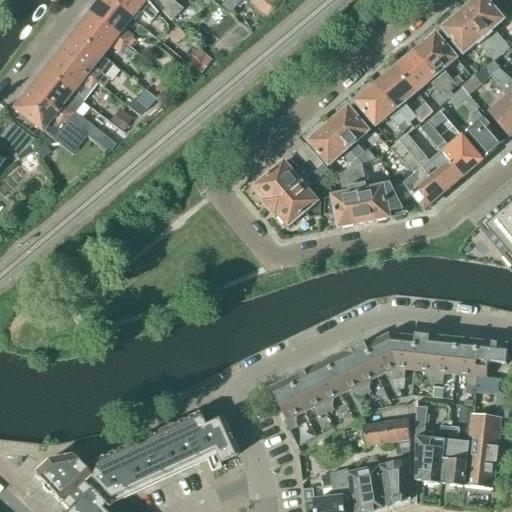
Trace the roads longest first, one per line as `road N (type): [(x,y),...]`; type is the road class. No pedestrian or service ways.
road 1 (residential): [(511,336),(384,317),(293,347),(236,377),(226,390),(259,467),(264,511)]
road 2 (unclassified): [(223,193),(445,0)]
road 3 (residential): [(288,263),(440,233),(511,169)]
